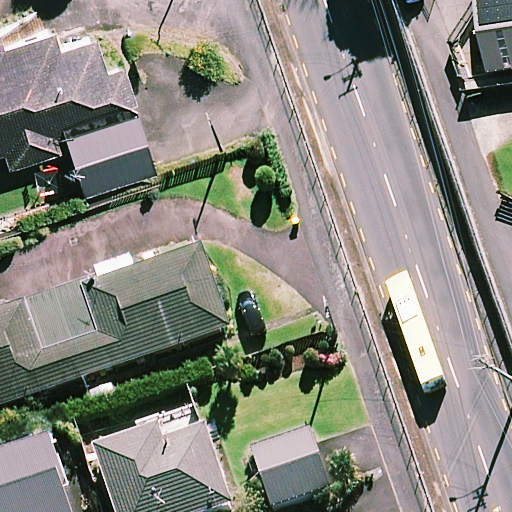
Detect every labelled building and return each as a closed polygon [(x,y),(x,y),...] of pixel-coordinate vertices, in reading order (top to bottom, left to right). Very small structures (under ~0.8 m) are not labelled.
[(511,72),(511,0),(478,0),(476,0),(488,77),(511,72)] [(0,156),(3,166),(56,150),(50,129),(59,127),(65,147),(80,196),(149,175),(116,64),(95,70),(83,32),(45,44),(38,22),(0,33),(0,156)] [(0,412),(227,335),(198,249),(0,317),(0,412)] [(90,448),(92,455),(108,511),(229,511),(208,435),(160,448),(155,430),(90,448)] [(275,511),(327,495),(307,437),(250,457),(269,511),(275,511)] [(0,511),(64,511),(46,455),(0,470),(0,511)]
